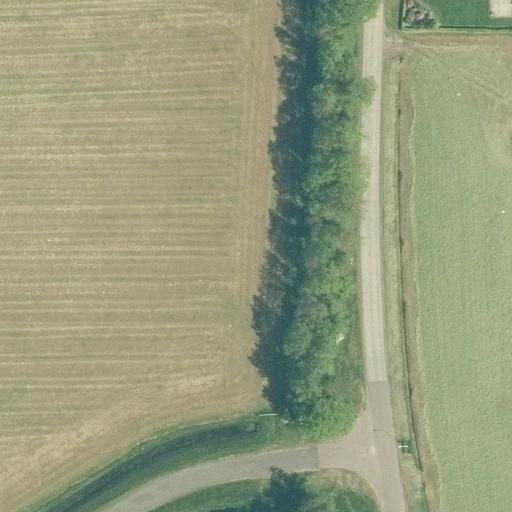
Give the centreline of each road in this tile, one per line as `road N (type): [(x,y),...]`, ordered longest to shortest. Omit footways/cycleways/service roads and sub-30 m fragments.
road 1 (tertiary): [(380,456),(369,307),(377,0)]
road 2 (unclassified): [(127,511),(166,487),(244,467),(380,456)]
